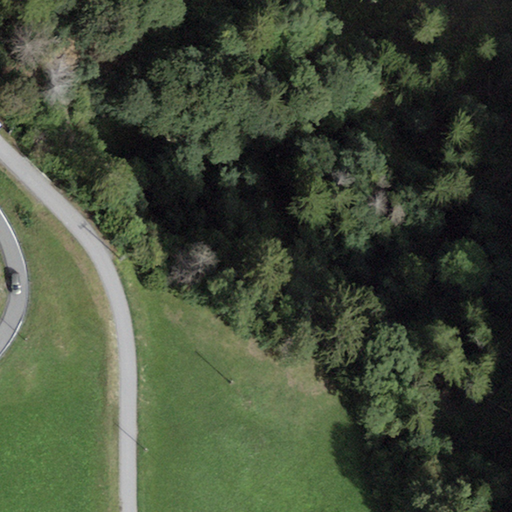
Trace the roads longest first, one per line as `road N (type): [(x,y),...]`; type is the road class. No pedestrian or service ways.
road 1 (unclassified): [(129,511),(127,360),(112,281),(81,226),(0,144)]
road 2 (unclassified): [(0,225),(18,274),(14,316),(0,340)]
